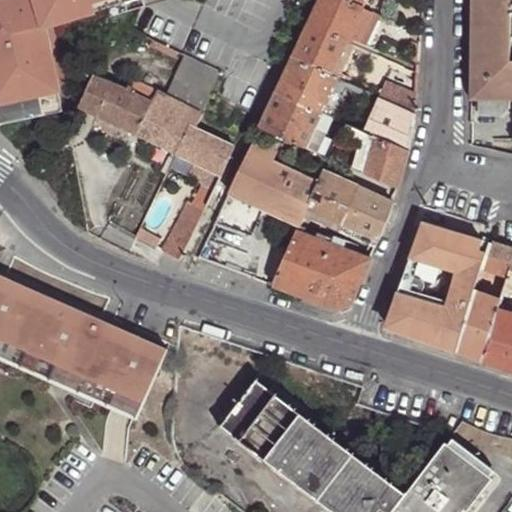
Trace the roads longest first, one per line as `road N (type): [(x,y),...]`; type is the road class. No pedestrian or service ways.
road 1 (residential): [(360,347),(104,266),(62,243),(3,177)]
road 2 (residential): [(360,347),(422,161)]
road 3 (residential): [(422,161),(439,0)]
road 4 (residential): [(511,396),(360,347)]
road 5 (residential): [(73,511),(101,477),(124,478),(168,511)]
